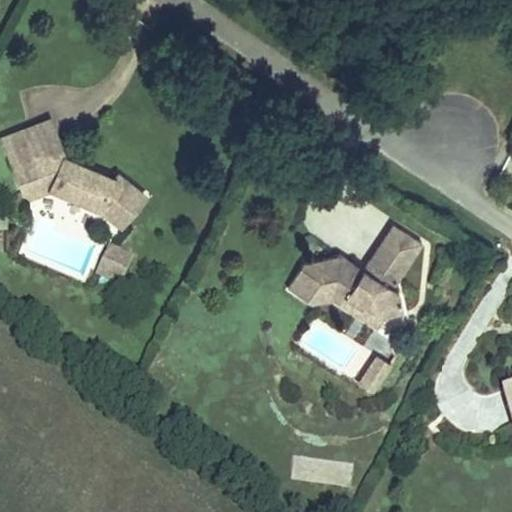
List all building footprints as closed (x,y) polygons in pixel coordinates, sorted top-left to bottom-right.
[(52,117),(35,124),(46,152),(52,149),(56,159),(68,154),(52,117)] [(35,124),(5,137),(27,190),(57,179),(98,199),(123,220),(145,195),(118,173),(116,177),(68,154),(56,159),(52,149),(46,152),(35,124)] [(398,214),(391,227),(424,246),(431,233),(398,214)] [(346,246),(313,254),(296,284),(320,298),(336,292),(355,284),(388,303),(390,304),(401,308),(412,305),(407,275),(424,246),(391,227),(372,261),(346,246)] [(112,254),(102,276),(121,284),(131,263),(112,254)] [(388,303),(355,284),(336,292),(379,316),(388,303)] [(356,383),(373,394),(393,364),(376,353),(356,383)]
